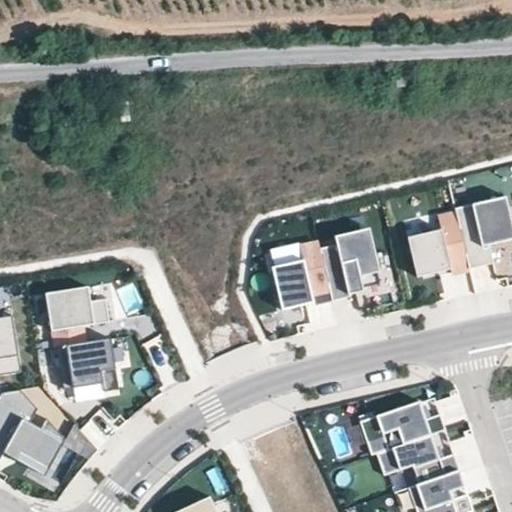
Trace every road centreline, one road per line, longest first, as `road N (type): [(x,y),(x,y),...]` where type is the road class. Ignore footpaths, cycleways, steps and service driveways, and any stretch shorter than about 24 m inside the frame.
road 1 (track): [(511,6),(441,20),(205,28),(76,19),(0,37)]
road 2 (unclassified): [(0,79),(511,49)]
road 3 (residential): [(511,327),(310,372),(215,405),(178,424),(98,511)]
